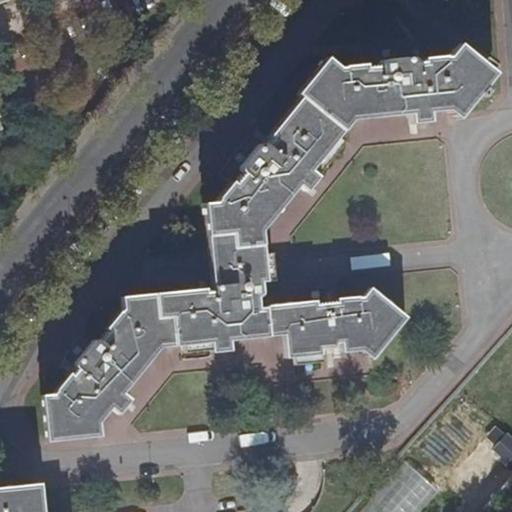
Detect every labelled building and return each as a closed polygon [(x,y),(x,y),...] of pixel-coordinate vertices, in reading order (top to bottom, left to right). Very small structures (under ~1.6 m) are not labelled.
[(67,375),(52,394),(39,395),(44,441),(90,436),(88,419),(103,402),(100,400),(113,386),(120,392),(146,361),(141,357),(155,340),(171,338),(172,346),(207,342),(206,331),(226,329),(227,341),(265,337),(265,331),(281,329),(282,336),(284,357),(320,354),(319,348),(333,347),(333,342),(339,341),(339,344),(358,343),(375,356),(405,318),(367,287),(359,297),(334,299),(334,301),(323,302),(322,289),(302,291),(303,302),(254,307),(253,296),(261,295),(260,281),(265,281),(261,245),(254,246),(252,228),(265,212),(271,217),(298,184),(290,178),(302,164),(309,170),(339,132),(334,129),(346,113),(365,111),(366,117),(408,113),(407,105),(426,103),(426,106),(447,104),(459,113),(474,94),(479,98),(486,90),(480,87),(488,76),(453,48),(447,56),(419,58),(420,63),(411,64),(410,49),(406,46),(399,46),(360,51),(362,65),(336,67),(327,60),(265,136),(268,138),(263,144),(254,136),(249,137),(245,139),(218,172),(229,181),(212,201),(202,203),(206,249),(208,277),(190,279),(191,288),(120,295),(121,306),(104,327),(107,329),(98,341),(92,337),(88,341),(79,334),(66,351),(64,356),(65,360),(75,369),(70,376),(67,375)] [(455,118),(459,113),(447,104),(426,106),(426,103),(407,105),(408,113),(409,122),(427,120),(425,112),(444,110),(455,118)] [(349,120),(366,117),(365,111),(346,113),(334,129),(339,132),(349,120)] [(316,176),(309,170),(302,164),(290,178),(298,184),(305,190),(316,176)] [(260,230),(271,217),(265,212),(252,228),(254,246),(261,245),(260,230)] [(228,349),(227,341),(226,329),(206,331),(207,342),(208,352),(228,349)] [(157,348),(172,346),(171,338),(155,340),(141,357),(146,361),(157,348)] [(371,361),(375,356),(358,343),(339,344),(340,352),(357,350),(371,361)] [(128,398),(120,392),(113,386),(100,400),(103,402),(88,419),(90,436),(97,435),(96,422),(108,408),(116,414),(128,398)] [(40,511),(37,482),(0,485),(0,511),(40,511)]
